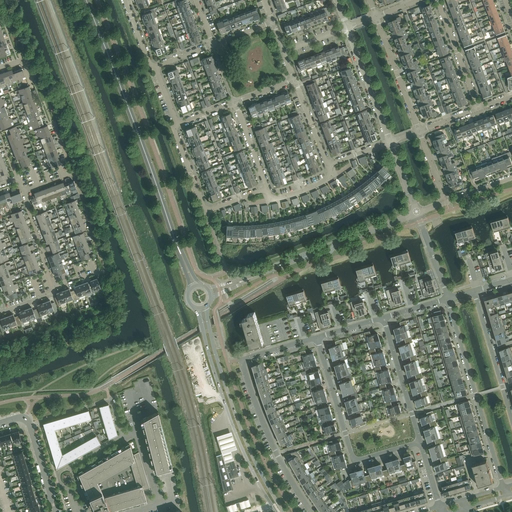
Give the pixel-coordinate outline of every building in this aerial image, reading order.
[(140,8),(149,5),(147,0),(143,0),(136,3),(137,5),(138,5),(140,8)] [(176,0),(175,1),(177,8),(188,4),(186,0),(176,0)] [(450,8),(459,5),(457,0),(448,3),(450,8)] [(215,2),(207,5),(209,11),(220,6),(218,1),(215,2)] [(286,8),(284,3),(276,6),(278,11),(281,10),(282,12),(287,10),(286,8)] [(188,4),(177,8),(179,13),(190,9),(188,4)] [(430,5),(422,8),(424,13),(432,10),(430,5)] [(452,13),(460,10),(459,5),(450,8),(452,13)] [(328,19),(327,17),(330,16),(327,7),(319,10),(323,21),(328,19)] [(260,18),(256,8),(250,11),(254,21),(257,20),(256,19),(260,18)] [(143,22),(154,18),(157,17),(154,9),(152,9),(146,11),(147,14),(142,15),(144,19),(143,20),(143,22)] [(181,18),(192,14),(190,9),(179,13),(181,18)] [(314,12),(318,23),(323,21),(319,10),(314,12)] [(454,18),(462,14),(460,10),(452,13),(454,18)] [(254,21),(250,11),(245,13),(249,23),(251,23),(250,21),(254,20),(254,21)] [(309,14),(310,17),(313,25),(318,23),(314,12),(309,14)] [(247,24),(249,23),(245,13),(239,15),(243,24),(246,23),(247,24)] [(181,18),(183,23),(194,19),(192,14),(181,18)] [(455,23),(464,19),(462,14),(454,18),(455,23)] [(239,26),(243,24),(239,15),(234,17),(238,28),(240,27),(239,26)] [(423,19),(425,24),(436,20),(434,15),(425,18),(423,19)] [(308,27),(305,19),(304,16),(299,18),(303,29),(308,27)] [(227,17),(222,20),(223,21),(222,21),(226,32),(229,31),(228,30),(232,29),(228,19),(227,17)] [(235,28),(238,28),(234,17),(228,19),(232,29),(235,27),(235,28)] [(310,17),(305,19),(308,27),(313,25),(310,17)] [(397,19),(388,22),(391,28),(400,25),(398,21),(401,20),(400,17),(397,18),(397,19)] [(145,24),(147,27),(156,23),(154,18),(143,22),(144,24),(145,24)] [(303,29),(299,18),(294,20),(298,31),(303,29)] [(183,23),(185,29),(196,24),(194,19),(183,23)] [(457,27),(466,24),(464,19),(455,23),(457,27)] [(289,22),(289,24),(292,33),(298,31),(294,20),(289,22)] [(437,24),(436,20),(425,24),(427,28),(437,24)] [(224,32),(224,33),(226,32),(222,21),(216,24),(220,33),(224,32)] [(289,24),(289,22),(283,24),(284,26),(285,28),(283,28),(285,32),(286,32),(287,35),(292,33),(289,24)] [(148,30),(147,31),(148,33),(158,29),(156,23),(147,27),(148,30)] [(185,29),(187,34),(198,29),(196,24),(185,29)] [(459,32),(468,29),(466,24),(457,27),(459,32)] [(395,36),(397,36),(406,32),(404,27),(401,28),(400,25),(391,28),(393,34),(394,34),(395,36)] [(497,35),(505,31),(503,26),(495,30),(497,35)] [(149,35),(150,35),(151,38),(160,35),(158,29),(148,33),(149,35)] [(187,34),(189,39),(200,35),(198,29),(187,34)] [(461,37),(470,34),(468,29),(459,32),(461,37)] [(397,36),(395,36),(396,39),(395,39),(397,45),(406,42),(405,38),(408,37),(406,32),(397,36)] [(463,42),(471,38),(470,34),(461,37),(463,42)] [(500,42),(508,39),(506,34),(498,37),(500,42)] [(152,42),(151,42),(152,44),(162,40),(160,35),(151,38),(152,42)] [(199,41),(202,40),(200,35),(189,39),(192,46),(195,45),(194,45),(194,43),(199,41)] [(463,42),(465,47),(473,43),(471,38),(463,42)] [(155,49),(154,50),(165,46),(162,40),(152,44),(153,46),(154,46),(155,49)] [(406,42),(397,45),(399,51),(400,51),(401,53),(403,52),(412,49),(410,44),(407,45),(406,42)] [(446,48),(445,43),(436,47),(438,51),(446,48)] [(157,55),(167,52),(165,46),(154,50),(155,52),(156,52),(157,55)] [(342,47),(339,48),(338,46),(333,48),(336,56),(341,54),(341,55),(345,54),(342,47)] [(476,51),(474,46),(466,50),(468,54),(476,51)] [(336,56),(333,48),(328,50),(331,58),(332,60),(332,61),(337,59),(336,56)] [(438,51),(440,56),(448,53),(446,48),(438,51)] [(0,58),(10,54),(9,49),(0,52),(0,58)] [(401,53),(402,56),(401,56),(403,62),(412,58),(411,55),(414,54),(412,49),(403,52),(401,53)] [(328,50),(323,52),(326,60),(327,62),(332,60),(331,58),(328,50)] [(476,51),(468,54),(469,59),(478,56),(476,51)] [(323,52),(318,54),(322,64),(327,62),(326,60),(323,52)] [(318,54),(313,56),(317,66),(322,64),(318,54)] [(211,56),(202,59),(204,65),(215,61),(214,59),(213,60),(211,56)] [(313,56),(308,58),(312,68),(317,66),(313,56)] [(449,56),(441,59),(443,64),(451,61),(449,56)] [(471,64),(480,61),(478,56),(469,59),(471,64)] [(308,58),(303,60),(306,68),(306,70),(312,68),(308,58)] [(408,70),(409,69),(418,66),(417,61),(414,62),(412,58),(403,62),(406,68),(407,67),(408,70)] [(306,68),(303,60),(297,62),(298,65),(296,65),(298,71),(300,70),(306,68)] [(215,62),(215,61),(204,65),(206,71),(217,67),(216,65),(215,65),(214,62),(215,62)] [(473,69),(482,66),(480,61),(471,64),(473,69)] [(444,74),(446,73),(455,70),(453,65),(445,68),(445,69),(442,70),(444,74)] [(409,69),(408,70),(408,73),(407,73),(410,79),(419,75),(418,72),(420,71),(418,66),(409,69)] [(475,74),(483,70),(482,66),(473,69),(475,74)] [(218,69),(217,67),(206,71),(208,77),(218,73),(216,70),(218,69)] [(350,68),(340,71),(343,77),(353,73),(352,71),(351,72),(350,68)] [(25,77),(22,69),(17,70),(21,81),(23,80),(22,78),(25,77)] [(169,76),(168,77),(169,79),(179,75),(177,69),(167,72),(169,76)] [(14,84),(13,82),(16,80),(12,70),(7,72),(12,84),(14,84)] [(18,79),(19,82),(21,81),(17,70),(13,72),(12,70),(16,80),(18,79)] [(477,78),(485,75),(483,70),(475,74),(477,78)] [(9,83),(10,85),(12,84),(7,72),(2,74),(6,84),(9,83)] [(219,76),(218,73),(208,77),(210,82),(221,78),(220,76),(219,76)] [(353,73),(343,77),(345,83),(355,79),(354,77),(353,77),(352,74),(353,74),(353,73)] [(169,81),(171,81),(172,84),(181,80),(179,75),(169,79),(169,81)] [(419,75),(410,79),(412,85),(413,84),(414,87),(416,86),(425,83),(423,78),(420,79),(419,75)] [(448,84),(458,80),(457,75),(448,78),(446,79),(448,84)] [(478,83),(487,80),(485,75),(477,78),(478,83)] [(222,80),(221,78),(210,82),(213,88),(222,84),(221,81),(222,80)] [(307,85),(306,85),(308,91),(318,87),(315,79),(306,83),(307,85)] [(355,82),(356,81),(355,79),(345,83),(347,88),(356,85),(355,82)] [(173,87),(172,88),(173,90),(183,86),(181,80),(172,84),(173,87)] [(458,80),(448,84),(449,89),(452,88),(460,84),(458,80)] [(489,85),(487,81),(487,80),(478,83),(480,88),(489,85)] [(416,86),(414,87),(415,89),(414,90),(416,96),(425,92),(424,89),(427,88),(425,83),(416,86)] [(223,88),(222,84),(213,88),(215,93),(225,89),(224,87),(223,88)] [(357,88),(356,85),(347,88),(349,94),(360,90),(359,88),(357,88)] [(480,88),(482,93),(491,90),(489,85),(480,88)] [(19,93),(17,94),(18,96),(31,91),(29,86),(24,88),(20,90),(18,90),(19,93)] [(176,95),(186,92),(183,86),(173,90),(174,92),(175,92),(176,95)] [(321,92),(319,87),(318,87),(308,91),(310,96),(321,92)] [(225,92),(226,92),(225,89),(215,93),(217,99),(226,96),(225,92)] [(462,89),(454,92),(451,93),(453,98),(455,97),(464,94),(462,89)] [(360,92),(360,90),(349,94),(351,100),(360,96),(359,93),(360,92)] [(484,98),(492,95),(491,90),(482,93),(484,98)] [(19,98),(21,97),(22,100),(33,96),(31,91),(18,96),(19,98)] [(177,99),(176,99),(177,101),(188,97),(186,92),(176,95),(177,99)] [(288,92),(284,94),(284,92),(282,93),(286,104),(291,102),(288,92)] [(320,98),(323,97),(321,92),(310,96),(312,101),(320,98)] [(425,92),(416,96),(418,102),(419,101),(420,104),(422,103),(431,99),(429,94),(426,95),(425,92)] [(282,95),(279,96),(278,94),(276,95),(280,106),(286,104),(282,93),(281,93),(282,95)] [(274,97),(271,99),(274,108),(280,106),(276,95),(274,96),(274,97)] [(23,103),(21,103),(21,105),(34,101),(33,96),(22,100),(23,103)] [(362,100),(360,96),(351,100),(353,105),(364,101),(363,99),(362,100)] [(180,106),(179,107),(190,103),(188,97),(177,101),(178,103),(179,103),(180,106)] [(314,106),(322,103),(320,98),(312,101),(314,106)] [(271,99),(267,100),(267,99),(265,100),(269,110),(274,108),(271,99)] [(422,103),(420,104),(421,106),(420,107),(422,112),(432,109),(430,106),(433,105),(431,99),(422,103)] [(459,107),(467,104),(466,99),(457,102),(459,107)] [(260,103),(263,112),(269,110),(265,100),(263,100),(263,102),(260,103)] [(22,108),(24,107),(25,109),(36,105),(34,101),(21,105),(22,108)] [(363,104),(365,104),(364,101),(353,105),(355,111),(365,108),(363,104)] [(183,112),(192,109),(190,103),(179,107),(180,109),(181,109),(183,112)] [(256,103),(254,104),(258,114),(263,112),(260,103),(256,104),(256,103)] [(316,111),(324,108),(322,103),(314,106),(316,111)] [(252,106),(248,107),(252,117),(258,114),(254,104),(251,105),(252,106)] [(27,112),(24,113),(25,115),(38,110),(36,105),(25,109),(27,112)] [(329,112),(327,107),(324,108),(316,111),(318,116),(326,113),(329,112)] [(436,111),(433,112),(432,109),(422,112),(425,118),(433,115),(434,116),(437,115),(436,111)] [(7,113),(10,113),(9,110),(0,113),(0,119),(8,116),(7,113)] [(26,117),(28,116),(29,119),(40,115),(38,110),(25,115),(26,117)] [(366,110),(356,114),(359,120),(369,116),(368,113),(367,114),(366,110)] [(506,110),(501,112),(504,122),(505,122),(505,123),(510,121),(509,119),(506,110)] [(496,114),(499,124),(504,122),(501,112),(496,114)] [(320,121),(328,118),(326,113),(318,116),(320,121)] [(221,117),(223,122),(232,119),(230,114),(221,117)] [(30,122),(28,123),(29,125),(41,120),(40,115),(29,119),(30,122)] [(299,115),(291,118),(293,123),(301,120),(299,115)] [(492,126),(497,125),(493,115),(488,117),(492,125),(491,125),(492,127),(492,126)] [(8,116),(0,119),(0,124),(12,120),(12,118),(9,119),(8,116)] [(369,116),(359,120),(361,125),(370,122),(369,118),(370,118),(369,116)] [(233,123),(232,119),(223,122),(220,123),(222,128),(233,123)] [(487,127),(484,119),(479,120),(482,129),(483,131),(488,130),(487,127)] [(11,123),(13,122),(12,120),(0,124),(0,125),(1,130),(12,126),(11,123)] [(33,129),(43,125),(41,120),(29,125),(29,127),(32,126),(33,129)] [(329,121),(321,124),(323,129),(331,126),(329,121)] [(373,125),(371,125),(370,122),(361,125),(363,131),(373,127),(373,125)] [(222,128),(224,133),(235,128),(233,123),(222,128)] [(469,124),(465,126),(468,134),(468,136),(469,137),(474,135),(472,132),(469,124)] [(38,132),(36,133),(37,135),(49,130),(47,125),(37,129),(38,132)] [(296,133),(304,130),(303,125),(294,128),(295,128),(291,129),(293,134),(296,133)] [(331,126),(323,129),(325,134),(336,130),(334,125),(331,126)] [(16,126),(6,130),(7,135),(20,131),(19,128),(17,129),(16,126)] [(187,134),(186,134),(187,136),(197,132),(195,126),(186,130),(187,134)] [(465,126),(460,128),(463,136),(463,137),(464,137),(468,136),(468,134),(465,126)] [(266,127),(255,131),(257,137),(268,132),(266,127)] [(374,129),(373,127),(363,131),(365,136),(375,132),(374,133),(373,129),(374,129)] [(463,136),(460,128),(455,129),(455,130),(453,131),(457,142),(461,141),(460,139),(463,137),(463,136)] [(41,139),(51,135),(49,130),(37,135),(37,137),(40,136),(41,139)] [(298,138),(306,135),(304,130),(296,133),(298,138)] [(327,139),(337,135),(336,130),(325,134),(327,139)] [(19,133),(21,133),(20,131),(7,135),(9,140),(20,136),(19,133)] [(188,140),(189,142),(199,138),(197,132),(187,136),(187,137),(188,136),(189,139),(188,140)] [(267,138),(269,137),(268,132),(257,137),(259,141),(267,138)] [(375,135),(376,135),(375,132),(365,136),(367,142),(376,139),(375,135)] [(226,137),(228,142),(239,138),(237,133),(229,136),(226,137)] [(433,141),(435,147),(445,143),(447,142),(444,134),(433,138),(434,140),(433,141)] [(40,145),(53,140),(51,135),(41,139),(42,142),(39,143),(40,145)] [(297,144),(308,140),(306,135),(298,138),(295,139),(297,144)] [(328,144),(339,140),(337,135),(327,139),(328,144)] [(20,136),(9,140),(11,145),(24,140),(23,138),(21,139),(20,136)] [(191,144),(192,147),(202,144),(199,138),(189,142),(190,144),(191,144)] [(228,142),(229,147),(232,146),(241,143),(239,138),(228,142)] [(261,147),(269,143),(267,138),(259,141),(261,147)] [(22,143),(25,142),(24,140),(11,145),(13,150),(23,146),(22,143)] [(44,149),(55,145),(53,140),(40,145),(41,147),(43,146),(44,149)] [(299,149),(302,148),(310,145),(308,140),(297,144),(299,149)] [(337,141),(339,140),(328,144),(330,149),(338,146),(337,141)] [(263,152),(274,147),(272,142),(269,143),(261,147),(263,152)] [(234,151),(242,148),(241,143),(232,146),(234,151)] [(445,143),(435,147),(438,153),(439,152),(440,155),(441,154),(451,151),(449,146),(446,147),(445,143)] [(192,151),(193,153),(204,149),(202,144),(192,147),(194,150),(192,151)] [(44,154),(57,149),(55,145),(44,149),(45,151),(43,152),(44,154)] [(304,153),(312,150),(310,145),(302,148),(304,153)] [(26,147),(24,148),(23,146),(13,150),(15,154),(27,149),(26,147)] [(332,154),(340,151),(338,146),(330,149),(332,154)] [(274,147),(263,152),(265,157),(275,152),(274,147)] [(26,152),(28,152),(27,149),(15,154),(16,159),(27,155),(26,152)] [(48,158),(58,154),(57,149),(44,154),(45,156),(47,156),(48,158)] [(195,155),(196,158),(206,155),(204,149),(193,153),(194,155),(195,155)] [(245,155),(243,150),(235,153),(237,158),(245,155)] [(306,158),(314,155),(312,150),(304,153),(306,158)] [(441,154),(440,155),(441,157),(440,158),(442,164),(451,160),(450,157),(452,156),(451,151),(441,154)] [(511,157),(509,152),(502,155),(507,168),(511,165),(511,163),(510,157),(511,157)] [(266,162),(277,158),(275,153),(265,157),(266,162)] [(47,164),(60,159),(58,154),(48,158),(49,161),(47,162),(47,164)] [(16,159),(19,159),(20,163),(31,159),(30,157),(28,158),(27,155),(16,159)] [(197,162),(197,164),(208,160),(206,155),(196,158),(198,162),(197,162)] [(308,163),(316,160),(314,155),(306,158),(308,163)] [(502,170),(507,168),(502,155),(497,157),(502,170)] [(492,160),(493,163),(497,172),(502,170),(497,157),(492,159),(492,160)] [(268,167),(279,163),(277,158),(266,162),(268,167)] [(29,162),(32,161),(31,159),(20,163),(22,168),(31,165),(29,162)] [(51,168),(62,164),(60,159),(47,164),(48,166),(50,165),(51,168)] [(201,170),(210,166),(208,160),(197,164),(198,167),(199,166),(201,170)] [(239,163),(235,164),(237,169),(249,165),(247,160),(239,163)] [(307,169),(318,165),(316,160),(308,163),(305,164),(307,169)] [(451,160),(442,164),(444,169),(445,169),(446,172),(448,171),(457,167),(455,162),(452,163),(451,160)] [(497,172),(493,163),(492,160),(487,162),(491,174),(497,172)] [(486,176),(491,174),(487,162),(482,164),(486,176)] [(270,172),(281,168),(279,163),(268,167),(270,172)] [(476,166),(481,178),(486,176),(482,164),(476,166)] [(239,174),(242,172),(251,169),(249,165),(237,169),(239,174)] [(312,174),(320,171),(318,165),(307,169),(310,168),(312,174)] [(388,170),(386,165),(382,167),(378,171),(385,179),(390,174),(387,171),(388,170)] [(475,178),(475,180),(481,178),(476,166),(477,169),(472,171),(471,169),(468,170),(472,180),(475,178)] [(448,171),(446,172),(447,174),(446,175),(448,180),(460,176),(457,167),(448,171)] [(281,168),(270,172),(272,177),(283,173),(281,168)] [(203,176),(202,176),(203,178),(213,174),(211,169),(202,172),(203,176)] [(381,183),(385,179),(378,171),(374,175),(381,183)] [(6,174),(8,173),(0,175),(0,181),(8,179),(6,174)] [(274,182),(285,178),(283,173),(272,177),(274,182)] [(204,181),(205,180),(206,184),(215,180),(213,174),(203,178),(204,181)] [(376,187),(381,183),(374,175),(369,178),(376,187)] [(460,176),(448,180),(450,186),(451,186),(452,189),(454,188),(463,185),(460,176)] [(71,182),(69,178),(67,179),(72,191),(77,189),(74,181),(71,182)] [(282,179),(285,178),(274,182),(276,187),(284,184),(282,179)] [(372,191),(376,187),(369,178),(365,182),(372,191)] [(254,179),(246,182),(248,187),(248,189),(254,187),(253,185),(256,184),(254,179)] [(207,190),(218,186),(215,180),(206,184),(207,187),(206,187),(207,190)] [(64,185),(63,182),(58,184),(63,198),(65,202),(66,201),(64,194),(67,193),(64,185)] [(367,194),(372,191),(365,182),(360,185),(367,194)] [(63,198),(58,184),(53,186),(57,197),(60,196),(61,199),(63,198)] [(362,198),(367,194),(360,185),(356,189),(362,198)] [(57,197),(53,186),(49,188),(54,202),(56,201),(55,198),(57,197)] [(210,195),(209,195),(220,191),(218,186),(207,190),(208,192),(209,191),(210,195)] [(17,192),(15,188),(13,189),(18,201),(23,199),(20,191),(17,192)] [(54,202),(49,188),(44,190),(48,200),(50,199),(52,203),(54,202)] [(10,195),(9,192),(9,193),(13,203),(18,201),(13,189),(11,189),(13,194),(10,195)] [(357,201),(362,198),(356,189),(351,192),(357,201)] [(48,200),(44,190),(39,191),(46,209),(45,208),(47,208),(46,205),(45,201),(48,200)] [(43,206),(44,210),(46,209),(39,191),(34,193),(35,195),(38,204),(40,207),(43,206)] [(213,201),(222,197),(220,191),(209,195),(210,197),(211,197),(213,201)] [(352,204),(357,201),(351,192),(346,195),(352,204)] [(13,203),(9,193),(4,194),(10,208),(12,207),(11,204),(13,203)] [(10,208),(4,194),(0,195),(0,197),(4,207),(6,206),(8,209),(10,208)] [(35,205),(38,204),(35,195),(30,197),(32,202),(34,209),(37,208),(35,205)] [(352,204),(346,195),(341,198),(347,207),(352,204)] [(347,207),(341,198),(336,201),(342,210),(347,207)] [(75,200),(64,204),(66,207),(61,209),(62,211),(63,210),(77,205),(75,200)] [(336,213),(342,210),(336,201),(331,203),(336,213)] [(336,213),(331,203),(326,206),(331,216),(336,213)] [(64,212),(67,211),(68,214),(79,210),(77,205),(63,210),(62,211),(61,211),(62,213),(64,212)] [(326,218),(331,216),(326,206),(321,208),(326,218)] [(326,218),(321,208),(316,211),(320,221),(326,218)] [(12,217),(9,218),(9,221),(23,215),(22,210),(11,214),(12,217)] [(67,220),(81,215),(79,210),(68,214),(69,217),(66,218),(67,220)] [(48,214),(47,211),(36,215),(38,220),(52,215),(51,213),(48,214)] [(320,221),(316,211),(311,213),(315,223),(320,221)] [(315,223),(311,213),(305,215),(309,225),(315,223)] [(38,220),(40,225),(51,221),(50,218),(53,217),(55,216),(54,214),(52,215),(38,220)] [(14,224),(25,220),(23,215),(9,221),(10,223),(13,221),(14,224)] [(72,224),(82,220),(81,215),(67,220),(67,222),(71,221),(72,224)] [(300,216),(303,227),(309,225),(305,215),(300,216)] [(303,227),(300,216),(295,218),(298,229),(303,227)] [(511,227),(508,217),(502,219),(505,229),(511,227)] [(298,229),(295,218),(289,219),(292,230),(298,229)] [(292,230),(289,219),(284,221),(286,231),(292,230)] [(500,230),(505,229),(502,219),(497,220),(500,230)] [(13,230),(27,225),(25,220),(14,224),(16,227),(12,228),(13,230)] [(71,230),(84,225),(82,220),(72,224),(73,226),(69,227),(71,230)] [(491,222),(494,232),(500,230),(497,220),(491,222)] [(55,222),(52,223),(51,221),(40,225),(42,230),(56,224),(55,222)] [(53,227),(56,226),(56,224),(42,230),(44,234),(54,230),(53,227)] [(18,234),(29,230),(27,225),(13,230),(14,232),(17,231),(18,234)] [(75,233),(86,229),(84,225),(71,230),(71,232),(74,230),(75,233)] [(224,231),(226,232),(226,236),(232,237),(233,226),(227,225),(222,227),(224,231)] [(475,238),(472,227),(467,229),(470,239),(475,238)] [(461,231),(464,241),(470,239),(467,229),(461,231)] [(17,240),(31,234),(29,230),(18,234),(19,236),(16,237),(17,240)] [(58,232),(55,233),(54,230),(44,234),(45,239),(59,234),(58,232)] [(456,232),(459,243),(464,241),(461,231),(456,232)] [(74,239),(70,240),(71,243),(85,238),(83,232),(73,237),(74,239)] [(22,243),(32,239),(31,234),(17,240),(18,242),(21,241),(22,243)] [(47,244),(49,243),(58,240),(57,237),(60,236),(59,234),(45,239),(47,244)] [(76,246),(87,242),(85,238),(71,243),(72,245),(75,243),(76,246)] [(50,246),(46,247),(47,249),(60,245),(58,240),(49,243),(50,246)] [(75,252),(89,247),(87,242),(76,246),(77,249),(74,250),(75,252)] [(28,243),(19,247),(21,252),(34,247),(33,245),(29,246),(28,243)] [(53,253),(61,250),(60,245),(47,249),(48,251),(52,250),(53,253)] [(30,251),(35,249),(34,247),(21,252),(23,256),(34,252),(33,252),(31,253),(30,251)] [(88,253),(91,252),(89,247),(75,252),(75,254),(79,253),(80,256),(88,253)] [(411,262),(408,251),(402,253),(405,263),(411,262)] [(486,253),(488,260),(499,257),(500,257),(498,251),(493,252),(493,251),(486,253)] [(22,262),(35,257),(34,252),(23,256),(24,259),(21,260),(22,262)] [(59,253),(48,257),(50,262),(64,257),(63,255),(60,256),(59,253)] [(94,256),(94,254),(89,256),(88,253),(80,256),(82,261),(94,256)] [(405,263),(402,253),(397,255),(400,265),(405,263)] [(391,256),(394,267),(400,265),(397,255),(391,256)] [(22,264),(25,263),(26,266),(37,262),(35,257),(22,262),(22,264)] [(62,260),(65,259),(64,257),(50,262),(52,267),(63,263),(62,260)] [(499,257),(488,260),(490,266),(501,263),(500,257),(499,257)] [(25,272),(39,267),(37,262),(26,266),(24,267),(25,269),(24,269),(25,272)] [(67,264),(64,266),(63,263),(52,267),(53,271),(67,266),(67,264)] [(501,263),(490,266),(492,273),(499,271),(499,270),(503,269),(501,263)] [(376,275),(373,265),(368,266),(371,276),(376,275)] [(65,270),(68,268),(67,266),(53,271),(55,276),(58,276),(57,275),(66,272),(65,270)] [(365,278),(371,276),(368,266),(362,268),(365,278)] [(8,270),(11,269),(10,267),(0,270),(0,275),(9,272),(8,270)] [(30,276),(41,272),(39,267),(25,272),(26,274),(29,273),(30,276)] [(357,270),(360,280),(365,278),(362,268),(357,270)] [(13,274),(10,275),(9,272),(0,275),(0,280),(0,281),(14,276),(13,274)] [(71,276),(70,274),(67,275),(66,272),(57,275),(58,276),(59,280),(63,279),(71,276)] [(12,279),(15,278),(14,276),(0,281),(2,286),(13,282),(12,279)] [(428,277),(420,280),(422,288),(434,285),(433,279),(432,279),(429,280),(428,277)] [(97,278),(90,281),(91,284),(95,292),(94,291),(100,289),(101,290),(104,289),(101,280),(98,281),(97,278)] [(342,288),(339,278),(333,279),(336,289),(342,288)] [(331,291),(336,289),(333,279),(328,281),(331,291)] [(89,285),(88,282),(81,284),(85,295),(91,292),(92,293),(95,292),(91,284),(90,281),(91,284),(89,285)] [(322,283),(325,293),(331,291),(328,281),(322,283)] [(17,284),(14,285),(13,282),(2,286),(4,291),(18,286),(17,284)] [(75,287),(76,290),(73,291),(76,299),(79,298),(79,297),(85,295),(81,284),(75,287)] [(434,285),(422,288),(425,297),(434,295),(433,292),(435,291),(436,291),(434,285)] [(15,289),(18,288),(18,286),(4,291),(6,296),(8,295),(16,292),(15,289)] [(395,288),(386,290),(387,294),(389,293),(390,299),(400,296),(401,295),(399,290),(396,291),(395,288)] [(69,289),(68,289),(63,291),(67,301),(73,299),(73,300),(76,299),(73,291),(70,292),(69,289)] [(61,305),(60,304),(67,301),(63,291),(56,293),(57,296),(55,298),(58,306),(61,305)] [(307,301),(304,291),(298,292),(301,302),(307,301)] [(21,296),(20,293),(17,294),(16,292),(8,295),(10,300),(21,296)] [(293,294),(296,304),(301,302),(298,292),(293,294)] [(287,295),(290,306),(296,304),(293,294),(287,295)] [(400,296),(390,299),(389,299),(391,308),(400,305),(399,302),(402,302),(403,301),(401,295),(400,296)] [(495,306),(493,298),(485,300),(488,308),(493,306),(493,307),(495,306)] [(360,299),(351,302),(353,311),(365,307),(366,307),(364,301),(363,301),(360,302),(360,299)] [(51,303),(50,300),(44,303),(48,313),(54,311),(55,314),(58,313),(54,302),(51,303)] [(37,305),(38,308),(36,309),(39,318),(42,317),(42,316),(48,313),(44,303),(37,305)] [(493,307),(493,306),(488,308),(491,318),(499,316),(498,313),(495,314),(493,307)] [(33,310),(32,307),(25,309),(29,320),(36,318),(36,319),(39,318),(36,309),(33,310)] [(365,307),(353,311),(356,319),(365,317),(364,314),(367,313),(366,307),(365,307)] [(19,312),(20,315),(17,316),(21,325),(24,324),(23,322),(29,320),(25,309),(19,312)] [(324,310),(315,312),(318,321),(329,318),(330,317),(328,312),(325,313),(324,310)] [(435,316),(430,317),(432,323),(445,319),(443,313),(442,314),(440,310),(434,312),(435,316)] [(249,317),(243,319),(251,347),(264,343),(255,312),(248,314),(249,317)] [(14,317),(13,314),(7,316),(11,327),(17,325),(18,326),(21,325),(17,316),(14,317)] [(501,315),(499,316),(491,318),(492,323),(503,320),(501,315)] [(5,331),(5,329),(11,327),(7,316),(0,319),(2,322),(0,322),(0,326),(2,332),(5,331)] [(329,318),(318,321),(320,330),(329,327),(328,324),(331,324),(332,323),(330,317),(329,318)] [(432,323),(434,329),(446,325),(445,319),(432,323)] [(395,332),(396,334),(397,334),(409,331),(406,320),(400,322),(401,326),(395,328),(396,332),(395,332)] [(492,323),(494,329),(504,325),(503,320),(492,323)] [(434,329),(435,335),(448,331),(446,325),(434,329)] [(506,331),(504,325),(494,329),(495,334),(504,331),(506,331)] [(371,335),(370,331),(364,333),(367,343),(379,339),(380,339),(379,337),(378,333),(371,335)] [(398,340),(399,340),(405,338),(406,341),(412,340),(409,331),(397,334),(398,337),(397,338),(398,340)] [(435,335),(437,340),(450,337),(448,331),(435,335)] [(495,334),(497,339),(505,336),(507,336),(506,331),(504,331),(495,334)] [(451,342),(450,337),(437,340),(439,346),(451,342)] [(332,353),(342,350),(345,350),(342,339),(336,341),(337,345),(330,347),(331,351),(332,353)] [(382,345),(381,342),(380,342),(379,339),(367,343),(370,352),(376,350),(375,347),(381,345),(382,345)] [(401,350),(401,352),(402,352),(414,348),(412,340),(406,341),(407,344),(400,346),(401,349),(401,350)] [(453,348),(451,342),(439,346),(440,352),(453,348)] [(511,351),(511,347),(500,350),(502,356),(511,352),(511,351)] [(404,358),(410,356),(411,359),(417,357),(414,348),(402,352),(403,355),(402,355),(403,358),(404,358)] [(440,352),(442,358),(455,354),(453,348),(440,352)] [(301,356),(303,356),(305,361),(315,358),(315,356),(314,356),(313,352),(307,354),(306,350),(300,352),(301,356)] [(347,359),(346,356),(344,356),(342,350),(332,353),(332,354),(333,356),(334,359),(340,357),(341,360),(347,359)] [(384,355),(383,351),(377,353),(376,350),(370,352),(372,361),(385,357),(384,354),(384,355)] [(511,358),(511,352),(502,356),(503,361),(511,358)] [(457,360),(455,354),(442,358),(444,363),(457,360)] [(387,363),(386,360),(385,357),(372,361),(375,370),(381,368),(380,365),(387,363),(386,363),(387,363)] [(406,367),(407,370),(420,366),(417,357),(411,359),(412,362),(406,364),(407,367),(406,367)] [(316,359),(315,359),(315,358),(305,361),(303,362),(304,368),(305,368),(306,371),(308,370),(311,369),(310,366),(317,365),(316,361),(316,359)] [(337,371),(338,371),(348,368),(350,368),(347,359),(345,359),(341,360),(342,363),(336,365),(337,369),(336,369),(337,371)] [(458,365),(457,360),(444,363),(446,369),(458,365)] [(253,367),(254,372),(263,370),(265,369),(263,363),(252,366),(253,367)] [(460,371),(458,365),(446,369),(447,375),(460,371)] [(409,375),(409,376),(415,374),(416,377),(422,375),(420,366),(407,370),(408,373),(408,376),(409,375)] [(339,377),(346,375),(346,378),(352,376),(351,374),(352,374),(350,368),(348,368),(338,371),(337,372),(338,374),(339,377)] [(381,368),(375,370),(378,379),(390,375),(390,372),(389,372),(388,369),(382,371),(381,368)] [(309,373),(306,374),(308,380),(320,376),(321,376),(320,374),(319,370),(312,372),(311,369),(308,370),(309,373)] [(451,380),(462,377),(460,371),(447,375),(450,374),(451,380)] [(391,378),(390,375),(378,379),(380,388),(386,386),(386,383),(392,381),(392,380),(391,378)] [(411,385),(412,388),(413,388),(425,384),(422,375),(416,377),(417,380),(411,382),(412,385),(411,385)] [(310,386),(311,389),(313,388),(317,387),(316,384),(322,382),(321,379),(322,379),(321,376),(320,377),(320,376),(308,380),(310,386)] [(351,380),(353,380),(352,376),(346,378),(347,381),(341,383),(342,386),(342,387),(342,389),(343,389),(353,386),(351,380)] [(463,383),(462,377),(451,380),(453,386),(463,383)] [(268,379),(266,380),(257,382),(259,388),(270,384),(268,379)] [(465,388),(463,383),(453,386),(455,391),(465,388)] [(269,390),(271,390),(270,384),(259,388),(260,393),(269,390)] [(414,393),(414,394),(421,392),(422,395),(428,393),(425,384),(413,388),(413,391),(414,393)] [(345,395),(351,393),(352,396),(358,394),(357,391),(355,385),(353,386),(343,389),(342,389),(343,392),(344,392),(345,395)] [(386,386),(380,388),(383,396),(395,393),(396,392),(395,390),(394,387),(387,389),(386,386)] [(324,388),(317,390),(317,387),(313,388),(314,391),(312,392),(313,398),(326,394),(325,391),(325,392),(324,388)] [(455,391),(457,397),(467,394),(465,388),(455,391)] [(269,390),(260,393),(262,399),(271,395),(269,390)] [(395,393),(383,396),(386,405),(392,404),(391,401),(397,399),(397,398),(397,396),(396,396),(395,393)] [(424,404),(425,407),(431,405),(428,393),(422,395),(422,398),(416,399),(417,403),(417,405),(418,405),(418,406),(424,404)] [(326,394),(313,398),(315,404),(317,403),(318,406),(322,405),(321,402),(327,400),(326,397),(327,397),(326,394)] [(347,404),(348,407),(358,404),(356,398),(358,397),(358,394),(352,396),(353,399),(346,401),(347,404)] [(271,395),(262,399),(264,404),(273,401),(271,395)] [(273,401),(264,404),(266,409),(275,406),(277,405),(275,401),(275,400),(273,401)] [(458,410),(460,409),(470,406),(469,400),(456,404),(458,410)] [(362,409),(360,403),(358,404),(348,407),(348,410),(349,409),(350,413),(356,411),(357,414),(361,413),(360,410),(362,409)] [(117,435),(108,404),(99,407),(109,439),(117,435)] [(400,408),(399,405),(393,406),(392,404),(386,405),(389,417),(395,416),(394,413),(401,411),(401,410),(400,408)] [(329,406),(323,408),(322,405),(318,406),(316,407),(317,410),(319,416),(321,415),(331,412),(331,409),(330,409),(329,406)] [(275,406),(266,409),(268,414),(276,411),(275,406)] [(462,415),(472,412),(470,406),(460,409),(462,415)] [(55,430),(91,419),(88,410),(84,411),(43,423),(56,469),(101,444),(96,436),(62,454),(60,446),(59,442),(58,441),(57,438),(55,430)] [(279,410),(276,411),(268,414),(270,419),(278,416),(281,415),(279,411),(279,410)] [(172,468),(158,411),(143,420),(156,472),(172,468)] [(422,420),(423,424),(430,422),(430,425),(436,423),(433,411),(427,413),(428,415),(421,417),(421,418),(422,420)] [(331,412),(321,415),(324,424),(327,423),(326,420),(333,418),(332,415),(331,412)] [(462,415),(459,416),(461,421),(474,418),(472,412),(462,415)] [(366,421),(363,422),(361,413),(357,414),(358,417),(352,419),(353,422),(352,422),(353,425),(353,424),(354,425),(360,423),(361,426),(367,424),(366,421)] [(278,416),(270,419),(272,424),(281,421),(278,416)] [(463,427),(476,423),(474,418),(461,421),(463,427)] [(285,425),(283,420),(281,421),(272,424),(274,429),(285,425)] [(334,424),(328,426),(327,423),(324,424),(326,433),(324,434),(325,437),(331,435),(330,432),(336,430),(337,429),(336,427),(335,427),(334,424)] [(425,430),(425,432),(426,432),(427,435),(439,432),(436,423),(430,425),(431,427),(425,429),(425,430)] [(465,433),(477,429),(476,423),(463,427),(465,433)] [(285,425),(274,429),(277,434),(285,431),(285,430),(287,429),(285,425)] [(466,439),(469,438),(479,435),(477,429),(465,433),(466,439)] [(16,432),(10,434),(13,443),(21,440),(19,433),(18,431),(16,431),(16,432)] [(222,454),(224,462),(233,459),(231,451),(236,449),(230,431),(216,436),(222,454)] [(285,431),(277,434),(279,439),(287,436),(285,431)] [(427,438),(429,441),(435,440),(436,442),(442,441),(439,432),(427,435),(427,436),(426,436),(427,438)] [(291,434),(287,436),(279,439),(281,444),(286,443),(288,447),(294,446),(291,439),(293,439),(291,434)] [(479,435),(469,438),(470,444),(481,441),(479,435)] [(333,443),(333,441),(326,442),(330,454),(336,453),(335,450),(342,448),(341,444),(340,442),(333,443)] [(431,450),(432,453),(444,450),(442,441),(436,442),(437,445),(430,447),(430,448),(431,450)] [(470,450),(482,446),(481,441),(470,444),(468,444),(470,450)] [(139,452),(134,454),(135,458),(134,458),(130,445),(78,474),(95,511),(107,511),(147,500),(144,490),(149,489),(150,490),(139,452)] [(472,456),(484,452),(482,446),(470,450),(472,456)] [(440,457),(441,460),(447,458),(444,450),(432,453),(432,454),(432,456),(433,456),(434,459),(440,457)] [(24,457),(22,451),(13,454),(15,460),(24,457)] [(293,458),(289,460),(292,465),(302,460),(297,451),(290,453),(293,458)] [(343,454),(337,456),(336,453),(330,454),(333,463),(345,460),(344,457),(345,456),(344,454),(343,454)] [(216,456),(223,492),(228,491),(233,489),(230,479),(238,476),(233,459),(229,460),(224,462),(222,454),(219,455),(216,456)] [(408,456),(404,457),(406,463),(403,464),(405,470),(417,467),(416,461),(413,462),(411,455),(410,455),(408,456)] [(25,462),(24,457),(15,460),(16,465),(25,462)] [(436,468),(437,471),(450,468),(447,458),(441,460),(442,463),(436,465),(436,466),(435,466),(436,468)] [(396,460),(393,461),(396,473),(405,470),(403,464),(401,465),(399,459),(398,459),(396,459),(396,460)] [(295,470),(305,464),(302,460),(292,465),(295,470)] [(346,462),(346,460),(345,460),(333,463),(335,472),(341,470),(341,468),(347,466),(346,462)] [(390,461),(387,462),(389,469),(386,470),(387,476),(396,473),(393,461),(392,461),(392,460),(390,461)] [(488,468),(489,468),(487,460),(472,465),(479,486),(493,482),(489,470),(488,468)] [(27,467),(25,462),(16,465),(18,470),(27,467)] [(305,464),(295,470),(297,475),(305,470),(307,469),(305,464)] [(380,464),(378,465),(375,466),(378,478),(387,476),(386,470),(383,470),(381,464),(380,464)] [(372,467),(369,468),(371,474),(368,475),(370,481),(378,478),(375,466),(374,466),(372,466),(372,467)] [(29,473),(27,467),(18,470),(19,475),(29,473)] [(297,475),(300,479),(308,475),(310,474),(310,473),(308,469),(307,469),(305,470),(297,475)] [(362,469),(360,470),(357,471),(361,484),(370,481),(368,475),(365,476),(363,469),(362,470),(362,469)] [(350,480),(351,484),(352,486),(361,484),(357,471),(354,472),(351,473),(353,479),(350,480)] [(310,474),(308,475),(300,479),(303,484),(311,480),(313,478),(310,474)] [(462,478),(463,480),(466,490),(471,488),(468,476),(462,478)] [(32,483),(30,478),(21,481),(22,485),(21,486),(32,483)] [(303,484),(306,489),(314,484),(316,483),(313,478),(311,480),(303,484)] [(452,481),(455,493),(460,491),(458,482),(457,479),(452,481)] [(455,493),(452,481),(447,483),(450,494),(455,493)] [(32,483),(21,486),(23,491),(32,488),(31,483),(32,483)] [(319,487),(316,483),(314,484),(306,489),(309,494),(319,487)] [(450,494),(447,483),(441,484),(445,496),(447,495),(450,494)] [(319,493),(322,492),(319,487),(309,494),(312,498),(319,493)] [(34,494),(32,488),(23,491),(24,496),(34,494)] [(418,491),(419,493),(422,503),(427,501),(424,489),(418,491)] [(319,493),(312,498),(315,503),(322,498),(319,493)] [(35,499),(34,494),(24,496),(26,502),(35,499)] [(403,496),(406,507),(412,506),(409,496),(408,494),(403,496)] [(417,504),(414,495),(409,496),(412,506),(417,504)] [(406,507),(403,496),(398,497),(401,509),(406,507)] [(393,499),(396,510),(401,509),(398,497),(393,499)] [(318,507),(325,502),(322,498),(315,503),(318,507)] [(249,499),(226,506),(227,511),(230,511),(251,506),(250,503),(249,499)] [(396,510),(393,499),(387,500),(391,511),(396,510)] [(385,511),(383,504),(382,501),(377,503),(378,505),(379,511),(385,511)] [(329,507),(326,504),(325,502),(318,507),(322,511),(329,507)]
